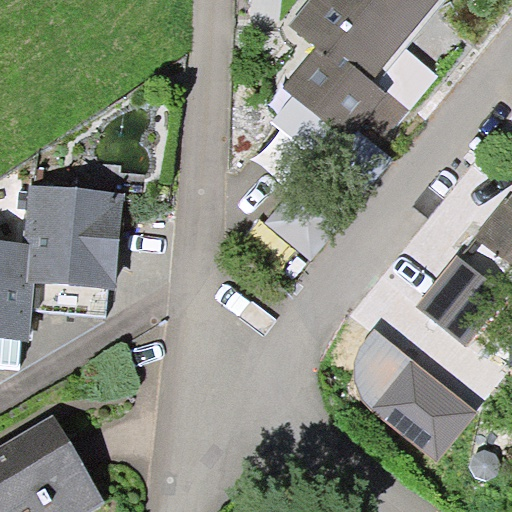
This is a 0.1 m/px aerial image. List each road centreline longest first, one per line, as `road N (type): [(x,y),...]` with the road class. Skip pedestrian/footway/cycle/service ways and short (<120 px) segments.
road 1 (residential): [(237,385),(511,53)]
road 2 (residential): [(210,0),(191,354)]
road 3 (residential): [(237,385),(397,511)]
road 4 (residential): [(191,354),(183,511)]
